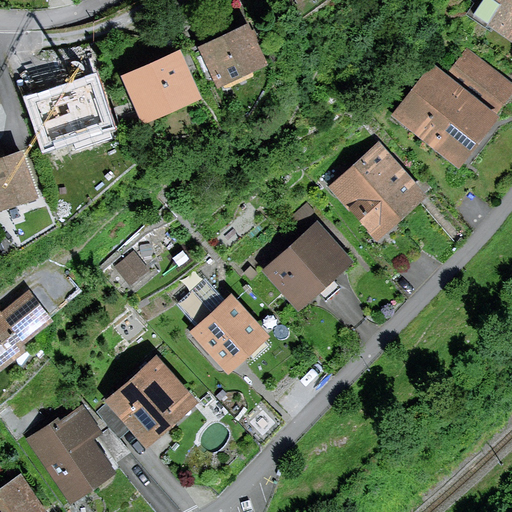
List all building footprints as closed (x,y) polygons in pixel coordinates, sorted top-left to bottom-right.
[(487,22),(491,18),(511,32),(511,0),(502,0),(500,3),(495,0),(481,0),(473,13),(487,22)] [(209,48),(205,41),(189,48),(205,83),(257,59),(251,46),(257,43),(252,32),(246,35),(244,32),(209,48)] [(189,93),(188,91),(205,83),(189,48),(171,56),(173,61),(133,79),(147,111),(189,93)] [(446,78),(489,112),(508,87),(479,65),(464,55),(446,78)] [(430,132),(457,153),(485,117),(431,75),(403,111),(405,112),(400,118),(425,138),(430,132)] [(36,101),(49,141),(103,122),(90,83),(36,101)] [(0,157),(0,208),(35,197),(19,151),(0,157)] [(376,228),(415,193),(376,151),(339,185),(376,228)] [(379,250),(398,271),(420,251),(401,230),(379,250)] [(326,299),(339,287),(326,272),(342,259),(317,231),(294,251),(291,248),(285,253),(282,250),(267,264),(297,298),(313,284),(326,299)] [(132,253),(118,265),(129,279),(143,267),(132,253)] [(199,331),(227,362),(259,333),(230,302),(221,310),(199,286),(179,304),(201,329),(199,331)] [(28,293),(3,313),(1,311),(0,312),(0,358),(16,346),(15,344),(48,318),(28,293)] [(138,370),(96,412),(109,428),(117,438),(136,422),(147,434),(185,399),(155,366),(144,376),(138,370)] [(70,491),(105,467),(85,438),(93,433),(81,416),(62,430),(57,423),(35,438),(70,491)] [(115,460),(128,451),(117,438),(109,428),(98,436),(115,460)] [(0,495),(0,511),(35,511),(17,484),(0,495)]
